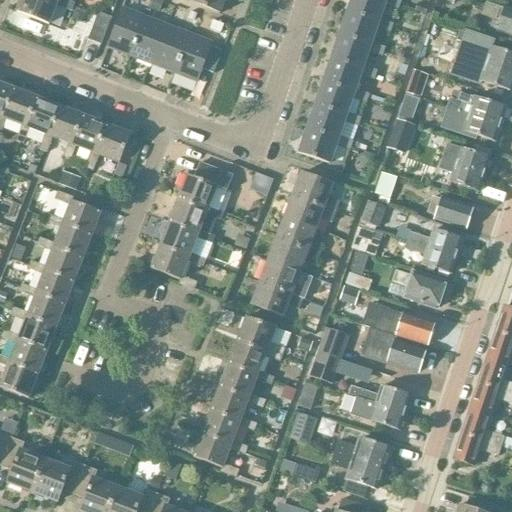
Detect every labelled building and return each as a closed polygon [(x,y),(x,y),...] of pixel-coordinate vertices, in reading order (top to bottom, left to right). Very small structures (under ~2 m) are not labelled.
[(48,26),(56,6),(57,2),(52,0),(21,0),(17,13),(48,26)] [(52,0),(57,2),(56,6),(71,12),(74,4),(63,0),(52,0)] [(218,15),(223,0),(190,0),(189,4),(218,15)] [(351,0),(345,19),(375,29),(389,34),(392,26),(378,21),(383,5),(368,0),(351,0)] [(368,0),(383,5),(398,10),(401,1),(397,0),(368,0)] [(412,23),(420,26),(427,6),(416,3),(414,11),(416,12),(412,23)] [(497,28),(511,33),(511,9),(505,7),(497,28)] [(106,50),(128,59),(143,19),(121,11),(106,50)] [(87,41),(99,46),(110,19),(97,14),(87,41)] [(143,19),(128,59),(150,67),(165,28),(143,19)] [(345,19),(337,42),(367,52),(381,57),(384,48),(370,44),(375,29),(345,19)] [(206,28),(216,32),(220,24),(209,20),(206,28)] [(165,28),(150,67),(172,76),(187,37),(165,28)] [(187,37),(172,76),(194,85),(209,45),(187,37)] [(438,47),(511,71),(511,52),(491,46),(488,54),(441,39),(438,47)] [(329,65),(358,76),(373,81),(376,72),(361,67),(367,52),(337,42),(329,65)] [(435,56),(483,71),(480,80),(511,90),(511,87),(511,71),(438,47),(435,56)] [(451,79),(455,67),(436,60),(432,72),(451,79)] [(329,65),(321,89),(350,99),(365,104),(368,95),(354,90),(358,76),(329,65)] [(413,71),(405,94),(420,99),(428,76),(413,71)] [(0,110),(9,88),(0,84),(0,110)] [(9,88),(0,110),(0,133),(5,120),(21,126),(32,97),(9,88)] [(313,112),(342,123),(357,128),(360,118),(346,113),(350,99),(321,89),(313,112)] [(448,107),(500,123),(506,106),(461,92),(458,101),(451,99),(448,107)] [(405,95),(397,119),(411,124),(420,100),(405,95)] [(32,97),(21,126),(15,140),(22,143),(28,129),(45,135),(56,106),(32,97)] [(377,117),(388,121),(392,108),(381,104),(377,117)] [(56,106),(45,135),(39,150),(46,153),(51,138),(67,144),(78,115),(56,106)] [(495,140),(500,123),(448,107),(446,115),(467,122),(464,130),(495,140)] [(305,136),(334,146),(348,151),(352,142),(337,137),(342,123),(313,112),(305,136)] [(78,115),(67,144),(61,159),(68,161),(74,147),(90,153),(101,124),(78,115)] [(415,127),(396,121),(387,149),(405,155),(415,127)] [(101,124),(90,153),(84,168),(92,171),(97,157),(117,165),(129,135),(101,124)] [(329,160),(334,146),(305,136),(299,153),(328,163),(326,170),(340,174),(343,165),(329,160)] [(447,153),(445,161),(484,174),(490,157),(460,148),(457,156),(447,153)] [(380,169),(382,170),(394,174),(400,155),(389,151),(386,150),(380,169)] [(479,190),(484,174),(445,161),(442,168),(453,171),(449,181),(479,190)] [(198,163),(192,178),(226,191),(231,176),(198,163)] [(114,176),(122,179),(126,167),(118,164),(114,176)] [(61,173),(58,183),(57,184),(74,190),(78,179),(61,173)] [(299,174),(290,197),(335,213),(339,203),(327,198),(332,187),(299,174)] [(381,174),(374,194),(379,196),(377,203),(387,207),(396,178),(381,174)] [(186,176),(177,200),(206,211),(205,214),(215,218),(220,219),(222,212),(208,207),(215,188),(225,192),(226,191),(192,178),(186,176)] [(69,205),(62,221),(60,226),(90,238),(100,213),(70,201),(72,197),(57,191),(54,199),(69,205)] [(290,197),(282,219),(315,231),(320,220),(331,224),(335,213),(290,197)] [(466,229),(473,208),(442,198),(442,200),(433,197),(428,212),(437,214),(435,219),(466,229)] [(177,200),(169,222),(198,233),(197,236),(211,242),(213,236),(209,234),(215,218),(205,214),(206,211),(177,200)] [(368,201),(360,222),(378,228),(385,207),(368,201)] [(60,228),(53,244),(51,250),(81,261),(90,238),(60,226),(62,221),(48,215),(45,222),(60,228)] [(282,219),(274,241),(318,257),(322,246),(311,242),(315,231),(282,219)] [(163,237),(160,245),(189,257),(187,261),(202,267),(205,259),(190,254),(197,236),(198,233),(169,222),(168,224),(165,223),(162,224),(159,232),(160,235),(163,237)] [(351,249),(355,250),(374,256),(379,241),(371,239),(373,233),(358,229),(351,249)] [(407,240),(457,255),(463,238),(434,229),(431,239),(410,232),(407,240)] [(233,245),(245,250),(249,240),(237,235),(233,245)] [(51,251),(45,266),(43,272),(72,283),(81,261),(51,250),(53,244),(39,238),(36,246),(51,251)] [(452,272),(457,255),(407,240),(405,247),(425,254),(422,263),(452,272)] [(274,241),(267,262),(300,274),(304,263),(314,267),(318,257),(274,241)] [(15,245),(10,258),(21,262),(26,249),(15,245)] [(160,245),(150,270),(179,281),(178,286),(193,291),(196,283),(181,277),(187,261),(189,257),(160,245)] [(42,275),(36,291),(34,296),(63,307),(72,283),(43,272),(45,266),(30,261),(27,269),(42,275)] [(259,283),(303,300),(304,300),(311,279),(300,274),(267,262),(259,283)] [(437,307),(446,282),(413,271),(412,276),(396,271),(392,282),(407,287),(404,296),(437,307)] [(345,285),(367,293),(371,281),(349,273),(345,285)] [(298,311),(303,300),(259,283),(250,307),(283,319),(288,307),(298,311)] [(33,298),(27,313),(25,319),(54,330),(63,307),(34,296),(36,291),(21,285),(18,293),(33,298)] [(344,287),(338,301),(353,307),(358,293),(344,287)] [(368,303),(361,325),(369,328),(367,333),(394,341),(396,334),(399,335),(428,344),(434,323),(404,313),(403,316),(399,314),(394,313),(388,311),(388,309),(368,303)] [(504,307),(495,333),(511,338),(511,309),(505,307),(504,307)] [(18,337),(16,342),(45,353),(54,330),(25,319),(27,313),(12,308),(9,316),(24,321),(18,337)] [(246,318),(237,341),(266,352),(264,357),(279,363),(284,350),(269,344),(275,329),(246,318)] [(325,328),(309,377),(333,386),(350,337),(325,328)] [(15,344),(9,359),(7,365),(36,376),(45,353),(16,342),(18,337),(3,331),(0,338),(15,344)] [(366,338),(360,356),(378,362),(386,365),(387,363),(399,366),(418,372),(425,351),(399,343),(394,341),(367,333),(366,338)] [(491,346),(487,358),(508,365),(511,352),(511,338),(495,333),(491,346)] [(296,345),(309,351),(312,343),(299,337),(296,345)] [(237,341),(228,365),(256,376),(255,379),(271,385),(273,378),(258,372),(264,357),(266,352),(237,341)] [(0,389),(27,400),(36,376),(7,365),(9,359),(0,355),(0,364),(6,367),(0,382),(0,389)] [(483,371),(479,384),(511,394),(511,383),(503,381),(508,365),(487,358),(483,371)] [(228,365),(219,389),(247,400),(246,403),(262,409),(265,402),(249,395),(255,379),(256,376),(228,365)] [(474,397),(470,409),(492,416),(497,401),(511,405),(511,394),(479,384),(474,397)] [(399,412),(404,413),(410,395),(382,386),(378,396),(359,389),(350,387),(348,395),(357,397),(399,412)] [(219,389),(210,412),(238,423),(237,426),(253,432),(256,424),(240,418),(246,403),(247,400),(219,389)] [(300,396),(297,407),(299,408),(300,408),(309,411),(313,399),(300,396)] [(399,431),(404,413),(399,412),(357,397),(354,405),(373,411),(370,421),(399,431)] [(313,403),(309,415),(332,422),(336,410),(313,403)] [(466,422),(462,435),(500,448),(511,451),(511,440),(504,438),(486,432),(492,416),(470,409),(466,422)] [(210,412),(201,436),(230,447),(228,450),(244,456),(247,448),(231,442),(237,426),(238,423),(210,412)] [(298,415),(290,439),(290,440),(307,445),(316,420),(298,415)] [(0,465),(10,439),(0,435),(0,465)] [(457,449),(453,461),(474,468),(480,451),(497,457),(500,448),(462,435),(457,449)] [(222,466),(228,450),(230,447),(201,436),(192,459),(221,469),(219,474),(235,480),(238,472),(222,466)] [(10,439),(0,465),(0,468),(12,473),(7,484),(31,494),(48,449),(38,445),(34,457),(20,451),(23,444),(10,439)] [(335,454),(383,469),(390,448),(360,439),(357,449),(339,443),(335,454)] [(48,449),(31,494),(56,503),(61,492),(72,496),(83,468),(70,463),(67,470),(54,465),(58,453),(48,449)] [(376,489),(383,469),(335,454),(332,464),(350,470),(347,480),(376,489)] [(83,468),(72,496),(83,501),(79,511),(107,511),(117,489),(95,480),(97,473),(96,473),(99,463),(87,458),(83,468)] [(254,467),(263,470),(266,463),(256,459),(254,467)] [(319,472),(289,462),(285,473),(292,475),(292,476),(315,484),(319,472)] [(148,493),(156,495),(161,479),(152,476),(148,488),(149,488),(148,493)] [(117,489),(107,511),(149,511),(156,495),(148,493),(143,491),(140,498),(117,489)] [(156,495),(149,511),(175,511),(166,508),(169,501),(156,495)] [(462,503),(458,511),(504,511),(505,511),(506,509),(470,497),(467,505),(462,503)] [(363,511),(365,507),(340,499),(335,511),(363,511)] [(305,511),(277,503),(274,511),(305,511)]
